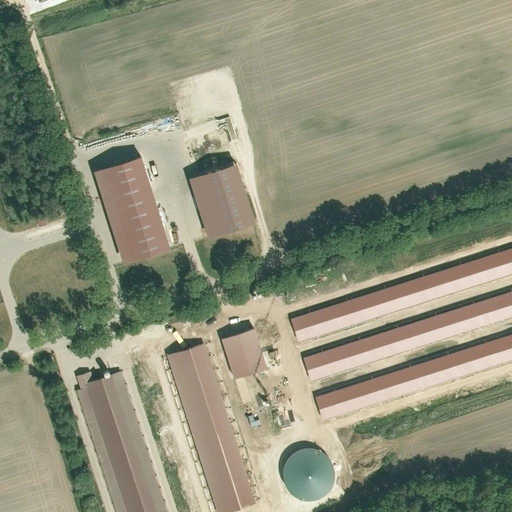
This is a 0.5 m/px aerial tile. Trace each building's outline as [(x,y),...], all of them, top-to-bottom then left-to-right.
[(87,167),(115,262),(167,247),(139,152),(87,167)] [(199,236),(246,222),(228,160),(181,174),(199,236)] [(511,246),(292,317),(298,340),(511,271),(511,246)] [(511,289),(304,356),(311,379),(511,314),(511,289)] [(254,327),(222,337),(235,376),(267,366),(254,327)] [(511,332),(316,395),(324,418),(511,357),(511,332)] [(205,341),(168,354),(217,511),(256,501),(205,341)] [(77,388),(75,389),(113,511),(164,511),(119,368),(87,378),(84,370),(72,374),(77,388)] [(298,450),(291,455),(286,461),(284,467),(285,479),(289,489),(297,495),(304,497),(315,498),(322,495),(330,488),(335,480),(335,468),(330,458),(322,451),(310,447),(298,450)]
